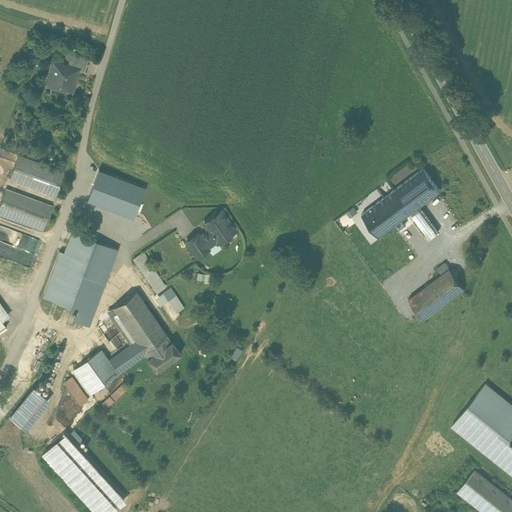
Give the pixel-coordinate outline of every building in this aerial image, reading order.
[(89,56),(72,51),(68,65),(78,68),(85,70),(89,56)] [(68,65),(53,61),(46,84),(72,91),(78,68),(68,65)] [(64,172),(18,155),(10,179),(55,196),(64,172)] [(424,168),(400,186),(416,208),(419,206),(440,190),(424,168)] [(145,187),(100,170),(88,200),(134,217),(145,187)] [(416,208),(400,186),(362,213),(379,236),(411,212),(416,208)] [(52,205),(6,188),(0,204),(0,213),(43,229),(52,205)] [(353,204),(345,210),(349,215),(357,210),(353,204)] [(438,231),(419,206),(416,208),(411,212),(430,237),(438,231)] [(235,229),(221,209),(219,211),(216,210),(213,212),(213,215),(204,221),(208,228),(199,234),(205,243),(214,236),(218,241),(235,229)] [(40,240),(0,224),(0,239),(35,253),(40,240)] [(91,238),(72,231),(64,252),(84,259),(89,245),(88,245),(91,238)] [(197,232),(186,239),(197,255),(208,248),(205,243),(199,234),(197,232)] [(35,253),(0,239),(0,255),(30,267),(35,253)] [(102,251),(96,248),(90,262),(98,264),(102,251)] [(84,259),(64,252),(47,298),(93,315),(110,269),(98,264),(90,262),(84,259)] [(165,286),(141,252),(133,258),(157,292),(165,286)] [(445,261),(437,267),(442,273),(450,267),(445,261)] [(442,273),(409,298),(424,318),(465,287),(450,267),(442,273)] [(171,287),(160,295),(165,302),(170,299),(176,294),(171,287)] [(171,341),(136,291),(113,307),(126,326),(146,353),(148,357),(171,341)] [(184,307),(176,294),(170,299),(177,311),(184,307)] [(103,323),(99,327),(108,337),(112,334),(103,323)] [(108,360),(100,349),(74,368),(91,392),(146,353),(126,326),(119,333),(128,346),(108,360)] [(53,331),(34,376),(40,388),(41,388),(59,346),(53,331)] [(207,343),(200,334),(191,340),(198,349),(207,343)] [(148,357),(147,357),(156,370),(181,352),(172,340),(171,341),(148,357)] [(87,399),(71,376),(64,381),(81,404),(87,399)] [(11,378),(0,391),(0,423),(0,424),(28,390),(11,378)] [(511,403),(486,382),(452,423),(511,471),(511,403)] [(124,383),(111,395),(115,399),(128,387),(124,383)] [(33,386),(10,415),(22,424),(45,396),(48,392),(41,388),(40,388),(39,391),(33,386)] [(110,396),(100,405),(104,409),(114,400),(110,396)] [(80,436),(73,429),(70,432),(76,439),(80,436)] [(111,511),(114,510),(53,443),(42,453),(95,511),(111,511)] [(511,511),(511,496),(475,468),(458,489),(487,511),(511,511)]
